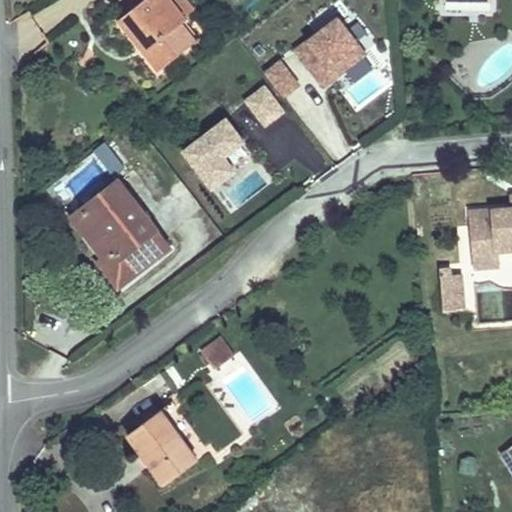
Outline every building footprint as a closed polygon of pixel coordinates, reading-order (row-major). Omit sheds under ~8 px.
[(511,0),(463,0),(463,11),(488,10),(488,3),(511,2),(511,0)] [(511,2),(488,3),(488,10),(511,9),(511,2)] [(194,41),(168,6),(123,41),(162,89),(202,59),(189,44),(194,41)] [(323,92),(367,59),(338,20),(294,53),(323,92)] [(282,61),(263,74),(282,102),(301,90),(282,61)] [(242,104),(264,132),(286,115),(264,87),(242,104)] [(226,164),(247,149),(226,120),(178,155),(212,202),(239,182),(226,164)] [(104,144),(92,155),(115,181),(128,169),(104,144)] [(247,151),(229,164),(241,180),(259,168),(247,151)] [(169,263),(119,200),(82,228),(115,269),(97,282),(116,303),(169,263)] [(511,215),(485,219),(488,263),(511,260),(511,215)] [(511,260),(488,263),(491,279),(511,275),(511,260)] [(452,275),(455,308),(477,307),(475,284),(464,284),(463,274),(452,275)] [(477,307),(455,308),(456,318),(478,317),(477,307)] [(235,365),(226,354),(209,367),(218,379),(235,365)] [(198,472),(161,420),(128,445),(165,495),(198,472)]
